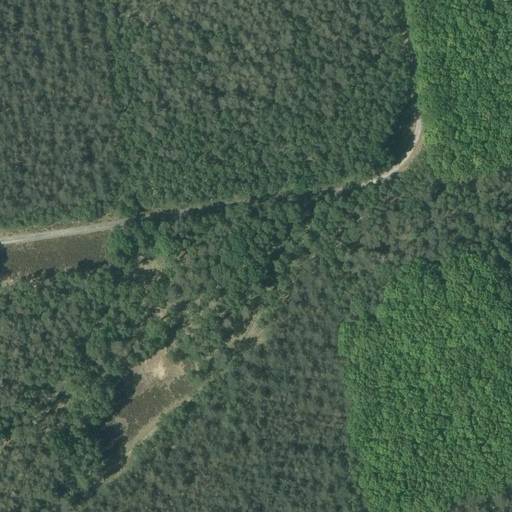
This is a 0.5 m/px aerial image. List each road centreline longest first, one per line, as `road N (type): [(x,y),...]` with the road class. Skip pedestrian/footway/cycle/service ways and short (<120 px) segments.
road 1 (track): [(58,511),(204,384),(258,323),(305,227),(311,196)]
road 2 (track): [(311,196),(0,243)]
road 3 (track): [(403,0),(421,106),(416,141),(382,179),(311,196)]
